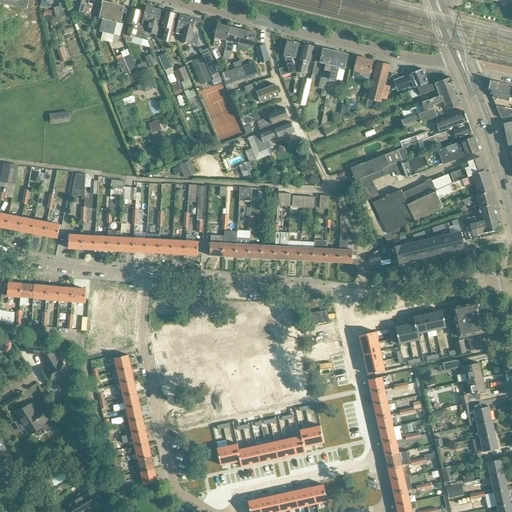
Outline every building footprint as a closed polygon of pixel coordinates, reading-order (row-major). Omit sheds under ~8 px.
[(0,0),(0,2),(27,9),(28,0),(0,0)] [(89,0),(74,0),(76,0),(73,10),(85,13),(85,15),(90,17),(93,4),(89,3),(89,0)] [(54,8),(57,20),(63,18),(60,10),(68,8),(66,1),(58,3),(59,7),(54,8)] [(107,33),(114,4),(103,2),(99,18),(103,19),(100,31),(103,32),(101,40),(107,41),(107,39),(106,38),(107,33)] [(125,7),(114,4),(107,33),(106,38),(107,39),(113,40),(117,23),(120,23),(125,7)] [(146,6),(144,16),(142,24),(149,26),(147,32),(156,34),(162,10),(146,6)] [(127,35),(144,39),(142,46),(151,48),(148,40),(142,26),(138,25),(141,11),(131,9),(127,23),(130,24),(127,35)] [(165,11),(163,21),(161,27),(167,28),(164,40),(170,42),(177,14),(165,11)] [(182,42),(190,44),(196,19),(180,15),(176,34),(183,36),(182,42)] [(220,39),(227,40),(230,27),(218,24),(216,34),(213,47),(218,48),(220,39)] [(230,27),(227,40),(226,43),(224,51),(223,58),(228,59),(230,52),(232,53),(234,42),(239,43),(242,30),(230,27)] [(242,30),(239,43),(238,46),(246,48),(246,50),(252,52),(257,33),(242,30)] [(288,66),(279,69),(281,76),(294,72),(296,70),(292,57),(296,58),(297,53),(299,43),(288,40),(285,51),(284,55),(288,66)] [(265,44),(256,47),(260,63),(269,60),(265,44)] [(304,44),(301,54),(296,76),(303,78),(307,61),(310,62),(314,47),(304,44)] [(67,61),(63,47),(57,50),(62,63),(67,61)] [(208,49),(201,52),(212,80),(211,80),(214,86),(225,82),(222,74),(219,75),(208,49)] [(322,77),(319,88),(328,90),(329,79),(336,52),(324,49),(320,62),(326,64),(325,71),(323,77),(322,77)] [(328,90),(327,91),(334,93),(336,81),(337,81),(337,79),(340,67),(345,68),(346,64),(348,55),(336,52),(329,79),(328,90)] [(159,57),(165,71),(173,67),(167,53),(159,57)] [(130,54),(124,57),(131,73),(137,71),(130,54)] [(145,57),(149,67),(157,64),(153,54),(145,57)] [(129,73),(124,58),(123,58),(122,56),(120,57),(121,59),(120,60),(120,62),(117,63),(122,76),(129,73)] [(370,74),(371,70),(373,61),(358,57),(353,78),(349,77),(347,83),(357,85),(361,72),(370,74)] [(201,58),(191,62),(196,74),(206,70),(201,58)] [(254,62),(242,66),(246,78),(258,74),(254,62)] [(375,71),(366,107),(381,102),(382,97),(387,98),(390,85),(385,84),(388,75),(390,65),(377,62),(375,71)] [(55,66),(58,77),(64,75),(63,69),(68,68),(67,64),(55,66)] [(114,78),(110,66),(102,69),(107,81),(114,78)] [(233,69),(227,71),(231,83),(246,78),(242,66),(233,69)] [(190,79),(185,67),(174,71),(180,84),(190,79)] [(422,69),(409,74),(410,77),(399,81),(399,83),(402,89),(413,85),(414,88),(428,83),(422,69)] [(222,73),(222,74),(226,84),(231,83),(227,71),(222,73)] [(136,86),(138,91),(143,90),(144,93),(153,90),(151,87),(156,85),(154,80),(136,86)] [(492,97),(502,100),(510,102),(511,97),(511,85),(490,80),(487,82),(487,85),(488,88),(489,88),(489,90),(492,97)] [(179,84),(172,87),(175,95),(183,91),(179,84)] [(252,84),(245,87),(247,93),(254,91),(252,84)] [(280,95),(275,84),(256,92),(261,103),(280,95)] [(299,99),(298,103),(305,105),(305,101),(309,87),(302,86),(299,99)] [(511,116),(511,109),(496,105),(502,119),(511,116)] [(284,107),(275,111),(269,114),(270,117),(258,122),(261,129),(288,118),(284,107)] [(70,122),(69,112),(50,114),(51,125),(70,122)] [(241,119),(244,126),(255,122),(252,114),(241,119)] [(290,122),(253,136),(260,152),(272,148),(269,140),(278,137),(279,138),(294,132),(290,122)] [(250,124),(244,127),(247,134),(253,131),(250,124)] [(322,164),(316,153),(312,156),(311,156),(316,167),(322,164)] [(316,167),(311,156),(305,159),(311,169),(316,167)] [(0,180),(0,181),(15,184),(15,185),(17,176),(19,166),(3,163),(0,180)] [(42,174),(36,172),(34,182),(40,183),(42,174)] [(71,197),(85,197),(85,174),(76,174),(71,197)] [(197,185),(196,197),(205,198),(206,186),(197,185)] [(228,187),(220,187),(220,192),(219,196),(227,197),(228,187)] [(252,188),(240,188),(239,201),(251,202),(252,188)] [(278,206),(290,207),(291,194),(278,194),(278,206)] [(292,207),(303,207),(303,197),(293,196),(292,207)] [(320,208),(328,209),(329,196),(320,196),(320,208)] [(303,197),(303,207),(314,208),(315,197),(303,197)] [(0,227),(6,228),(9,215),(0,213),(0,227)] [(6,228),(19,231),(22,217),(9,215),(6,228)] [(19,231),(32,233),(35,220),(22,217),(19,231)] [(32,233),(45,236),(48,222),(35,220),(32,233)] [(48,222),(45,236),(58,238),(60,225),(48,222)] [(120,251),(133,252),(134,238),(133,238),(134,233),(134,225),(132,225),(127,225),(127,232),(121,232),(120,251)] [(274,259),(287,260),(288,247),(288,241),(288,234),(279,233),(279,225),(274,225),(273,233),(276,233),(275,246),(274,259)] [(340,250),(339,263),(352,263),(353,253),(353,250),(348,250),(348,236),(345,236),(345,229),(341,229),(340,250)] [(107,250),(120,251),(121,232),(109,231),(108,237),(107,250)] [(461,231),(450,234),(454,250),(465,248),(461,231)] [(146,252),(159,253),(160,240),(159,240),(160,235),(147,234),(147,239),(146,252)] [(454,250),(450,234),(440,236),(444,253),(454,250)] [(68,248),(83,249),(83,236),(69,235),(68,248)] [(185,241),(185,254),(198,255),(199,242),(190,241),(191,235),(186,235),(186,241),(185,241)] [(210,256),(223,256),(223,243),(224,236),(211,235),(210,256)] [(83,249),(94,250),(95,236),(83,236),(83,249)] [(94,250),(107,250),(108,237),(95,236),(94,250)] [(444,253),(440,236),(430,238),(434,255),(444,253)] [(133,252),(146,252),(147,239),(134,238),(133,252)] [(235,257),(248,258),(249,245),(250,239),(237,238),(237,244),(236,244),(235,257)] [(434,255),(430,238),(420,241),(424,257),(434,255)] [(159,253),(172,254),(173,240),(160,240),(159,253)] [(172,254),(185,254),(185,241),(173,240),(172,254)] [(313,261),(326,262),(327,249),(327,241),(314,240),(314,243),(314,248),(313,261)] [(405,262),(401,245),(399,240),(389,243),(394,265),(405,262)] [(424,257),(420,241),(411,243),(414,260),(424,257)] [(223,256),(235,257),(236,244),(223,243),(223,256)] [(414,260),(411,243),(401,245),(405,262),(414,260)] [(248,258),(261,259),(262,245),(249,245),(248,258)] [(261,259),(274,259),(275,246),(262,245),(261,259)] [(287,260),(300,261),(300,247),(288,247),(287,260)] [(300,261),(313,261),(314,248),(300,247),(300,261)] [(326,262),(339,263),(340,250),(327,249),(326,262)] [(7,296),(20,297),(21,284),(8,283),(7,296)] [(27,298),(33,298),(34,285),(21,284),(20,297),(19,305),(27,306),(27,298)] [(33,298),(46,299),(47,286),(34,285),(33,298)] [(46,299),(59,301),(60,287),(47,286),(46,299)] [(60,287),(59,301),(60,301),(59,307),(70,308),(71,302),(72,302),(73,288),(60,287)] [(87,289),(73,288),(72,302),(85,303),(87,289)] [(106,291),(105,306),(129,308),(130,293),(106,291)] [(483,332),(479,318),(476,303),(453,308),(460,337),(483,332)] [(105,306),(104,321),(128,323),(129,308),(105,306)] [(2,312),(2,310),(0,309),(0,322),(2,323),(13,324),(14,313),(2,312)] [(443,311),(432,313),(436,330),(446,327),(443,311)] [(432,313),(423,315),(427,332),(436,330),(432,313)] [(423,315),(413,317),(415,323),(416,323),(416,325),(418,334),(427,332),(423,315)] [(275,320),(215,333),(218,348),(220,347),(225,367),(280,355),(275,335),(278,334),(275,320)] [(104,321),(103,337),(127,338),(128,323),(104,321)] [(415,323),(406,325),(410,342),(419,339),(418,334),(416,325),(416,323),(415,323)] [(406,325),(396,327),(399,344),(410,342),(406,325)] [(376,332),(359,335),(362,346),(378,342),(376,332)] [(483,349),(480,335),(479,335),(480,336),(469,339),(471,351),(482,348),(482,349),(483,349)] [(0,349),(8,352),(11,341),(0,338),(0,349)] [(466,353),(463,339),(455,341),(458,354),(466,353)] [(41,341),(27,340),(26,353),(40,354),(41,341)] [(378,342),(362,346),(364,355),(381,351),(378,342)] [(46,369),(53,382),(69,373),(61,360),(59,361),(53,351),(42,358),(48,368),(46,369)] [(381,351),(364,355),(366,365),(383,361),(381,351)] [(112,372),(118,370),(131,367),(128,355),(115,358),(117,365),(110,366),(112,372)] [(466,373),(468,380),(482,377),(479,363),(461,367),(459,359),(443,363),(445,371),(461,367),(462,374),(466,373)] [(383,361),(366,365),(368,374),(385,371),(383,361)] [(300,362),(281,366),(284,379),(303,375),(300,362)] [(118,370),(121,383),(134,380),(131,367),(118,370)] [(303,375),(284,379),(286,391),(306,387),(303,375)] [(368,380),(371,392),(384,389),(381,377),(368,380)] [(482,377),(468,380),(471,394),(460,396),(462,403),(480,399),(479,393),(485,391),(482,377)] [(228,378),(209,382),(212,395),(231,390),(228,378)] [(121,383),(116,384),(119,397),(124,396),(137,393),(134,380),(121,383)] [(97,389),(100,401),(104,400),(102,394),(108,393),(107,387),(97,389)] [(306,387),(286,391),(289,404),(309,400),(306,387)] [(371,392),(374,405),(387,402),(384,389),(371,392)] [(231,390),(212,395),(214,407),(234,403),(231,390)] [(124,396),(127,408),(140,405),(137,393),(124,396)] [(374,405),(377,417),(390,414),(387,402),(374,405)] [(461,408),(460,408),(461,412),(470,410),(469,404),(468,402),(462,403),(460,404),(461,408)] [(234,403),(214,407),(217,420),(237,415),(234,403)] [(21,419),(15,422),(21,431),(26,428),(30,434),(42,427),(44,431),(45,432),(47,432),(48,432),(50,431),(51,430),(52,428),(52,426),(49,420),(42,409),(35,413),(30,405),(17,413),(21,419)] [(130,421),(142,418),(140,405),(127,408),(130,421)] [(470,426),(477,424),(492,420),(489,406),(474,410),(475,413),(468,415),(470,425),(470,426)] [(377,417),(380,430),(393,427),(390,414),(377,417)] [(130,421),(133,434),(145,431),(142,418),(130,421)] [(477,424),(480,438),(495,434),(492,420),(477,424)] [(320,426),(310,428),(314,445),(324,442),(320,426)] [(380,430),(383,443),(396,440),(393,427),(380,430)] [(310,428),(300,430),(301,436),(303,441),(304,441),(305,447),(314,445),(310,428)] [(135,441),(136,446),(148,443),(145,431),(133,434),(122,437),(124,444),(135,441)] [(495,434),(480,438),(483,452),(498,449),(495,434)] [(301,436),(292,438),(296,455),(306,452),(305,447),(304,441),(303,441),(301,436)] [(292,438),(284,440),(287,457),(296,455),(292,438)] [(435,439),(437,448),(443,446),(441,438),(435,439)] [(284,440),(275,442),(278,459),(287,457),(284,440)] [(383,443),(385,456),(399,453),(396,440),(383,443)] [(275,442),(266,444),(269,461),(278,459),(275,442)] [(136,446),(139,459),(151,456),(148,443),(136,446)] [(98,456),(95,444),(77,448),(80,460),(98,456)] [(238,444),(228,446),(231,463),(240,461),(240,458),(239,455),(240,455),(239,450),(238,444)] [(266,444),(257,446),(260,462),(269,461),(266,444)] [(228,446),(217,448),(221,465),(231,463),(228,446)] [(257,446),(248,448),(252,464),(260,462),(257,446)] [(248,448),(239,450),(240,455),(239,455),(240,458),(240,461),(242,467),(252,464),(248,448)] [(385,456),(388,468),(406,464),(407,464),(411,463),(410,461),(408,451),(399,453),(385,456)] [(473,453),(475,461),(481,460),(479,452),(473,453)] [(424,458),(417,459),(418,463),(425,462),(425,460),(435,458),(434,454),(424,456),(424,458)] [(134,466),(136,473),(154,469),(151,456),(139,459),(140,465),(134,466)] [(480,480),(491,477),(504,474),(501,459),(487,462),(489,470),(479,472),(480,480)] [(388,468),(391,481),(410,476),(407,464),(406,464),(388,468)] [(455,481),(451,466),(441,469),(444,483),(455,481)] [(154,469),(136,473),(137,478),(143,477),(145,485),(157,482),(154,469)] [(40,471),(33,475),(37,482),(44,478),(40,471)] [(491,477),(494,491),(507,489),(504,474),(491,477)] [(394,493),(407,490),(413,489),(410,476),(391,481),(394,493)] [(324,484),(313,487),(317,503),(327,501),(324,484)] [(448,487),(450,498),(458,496),(455,485),(448,487)] [(313,487),(304,489),(307,506),(317,503),(313,487)] [(304,489),(295,491),(299,508),(307,506),(304,489)] [(493,507),(497,506),(510,503),(507,489),(494,491),(489,493),(491,500),(493,507)] [(394,493),(397,506),(410,503),(407,490),(394,493)] [(90,511),(98,506),(89,491),(82,495),(80,493),(73,498),(74,500),(66,505),(70,511),(86,511),(90,510),(90,511)] [(295,491),(286,493),(290,509),(299,508),(295,491)] [(286,493),(277,495),(281,511),(290,509),(286,493)] [(31,500),(37,511),(42,511),(49,508),(41,494),(31,500)] [(277,495),(268,497),(271,511),(278,511),(281,511),(277,495)] [(271,511),(268,497),(259,499),(261,511),(271,511)] [(261,511),(259,499),(248,501),(250,511),(261,511)] [(397,506),(398,511),(411,511),(410,503),(397,506)] [(497,506),(498,511),(511,511),(511,510),(510,503),(497,506)]
